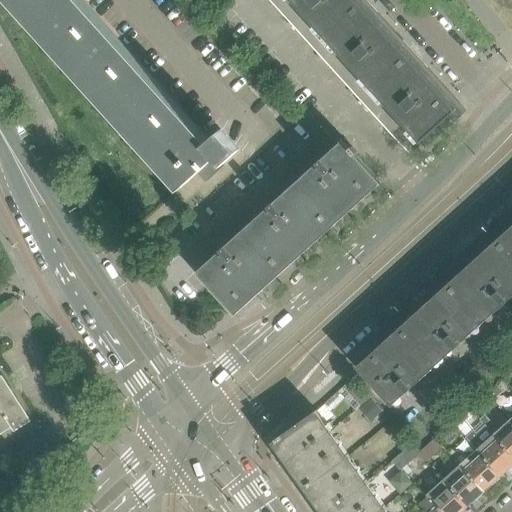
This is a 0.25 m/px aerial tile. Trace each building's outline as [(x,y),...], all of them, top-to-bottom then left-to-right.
[(209,140),(82,0),(9,0),(181,188),(200,171),(209,180),(219,172),(225,166),(224,164),(239,150),(221,130),(209,140)] [(455,110),(368,14),(355,0),(269,0),(392,136),(404,126),(420,143),(455,110)] [(378,180),(355,155),(357,153),(352,147),(350,149),(342,140),(340,142),(341,142),(329,152),(332,155),(325,162),(322,159),(316,163),(319,167),(297,187),(331,223),(378,180)] [(331,223),(297,187),(277,205),(273,202),(268,207),(271,210),(249,230),(283,267),(331,223)] [(511,226),(494,242),(511,262),(511,226)] [(283,267),(249,230),(228,249),(225,246),(220,250),(223,254),(201,274),(198,271),(196,272),(232,312),(283,267)] [(511,290),(511,262),(494,242),(446,286),(478,322),(500,302),(503,305),(508,301),(505,297),(511,290)] [(457,341),(478,322),(446,286),(398,330),(430,365),(452,346),(455,349),(460,344),(457,341)] [(409,384),(430,365),(398,330),(357,367),(392,406),(393,405),(390,401),(404,389),(407,392),(412,388),(409,384)] [(28,421),(0,376),(0,435),(3,440),(13,433),(12,432),(28,421)] [(493,402),(503,392),(496,385),(487,395),(493,402)] [(383,412),(371,399),(359,410),(371,423),(383,412)] [(343,457),(328,436),(332,434),(330,431),(326,433),(322,428),(326,425),(317,410),(275,439),(308,486),(349,457),(347,455),(343,457)] [(511,422),(510,420),(501,428),(497,424),(492,424),(485,416),(480,421),(485,426),(511,454),(511,422)] [(511,454),(485,426),(476,434),(473,431),(466,438),(477,450),(500,475),(508,469),(509,470),(511,467),(511,454)] [(459,457),(453,450),(449,453),(455,460),(459,457)] [(500,475),(477,450),(460,465),(483,491),(491,484),(492,485),(500,479),(498,477),(500,475)] [(400,467),(409,459),(403,452),(394,460),(400,467)] [(380,509),(364,486),(368,484),(364,479),(361,482),(346,462),(350,459),(349,457),(308,486),(327,511),(380,511),(385,509),(383,506),(380,509)] [(407,473),(413,468),(410,464),(403,469),(407,473)] [(442,472),(436,465),(432,468),(438,475),(442,472)] [(483,491),(460,465),(443,480),(466,506),(474,499),(476,500),(483,494),(482,492),(483,491)] [(466,506),(443,480),(426,495),(435,506),(440,511),(463,511),(466,509),(465,507),(466,506)]
